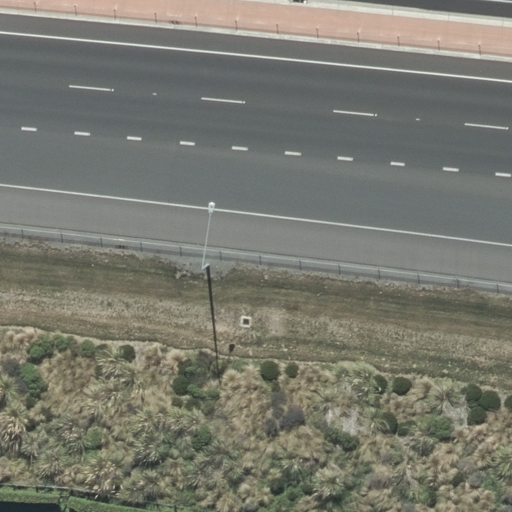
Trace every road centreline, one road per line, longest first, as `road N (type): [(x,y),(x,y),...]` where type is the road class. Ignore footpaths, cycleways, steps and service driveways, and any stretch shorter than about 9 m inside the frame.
road 1 (motorway): [(511,202),(232,112)]
road 2 (motorway): [(511,138),(232,112)]
road 3 (motorway): [(232,112),(0,89)]
